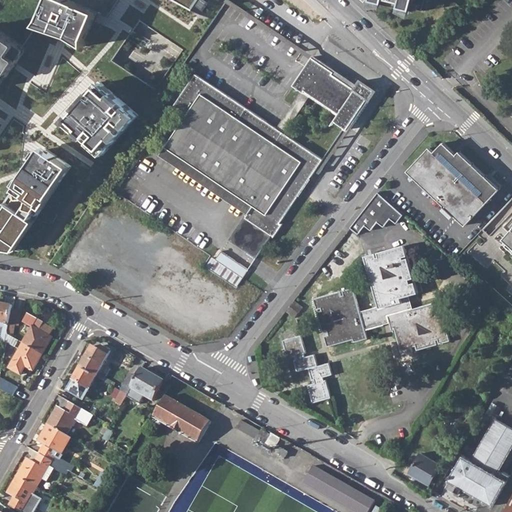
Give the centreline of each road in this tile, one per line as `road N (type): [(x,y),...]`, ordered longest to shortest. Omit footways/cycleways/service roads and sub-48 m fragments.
road 1 (residential): [(214,378),(435,92)]
road 2 (residential): [(214,378),(439,511)]
road 3 (residential): [(93,309),(8,449)]
road 4 (residential): [(93,309),(214,378)]
road 5 (tertiary): [(333,0),(435,92)]
